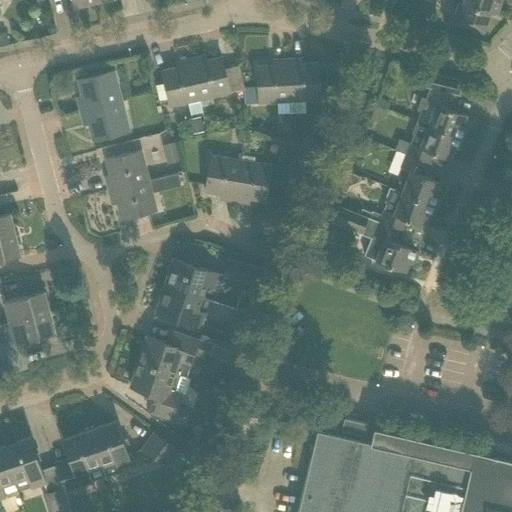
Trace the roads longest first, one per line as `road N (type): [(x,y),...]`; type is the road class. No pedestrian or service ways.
road 1 (residential): [(210,511),(251,402),(267,384),(296,377),(486,424)]
road 2 (residential): [(242,16),(280,17),(487,71)]
road 3 (residential): [(17,66),(242,16)]
road 4 (residential): [(99,265),(56,217),(17,66)]
road 5 (residential): [(0,407),(108,363),(99,265)]
road 6 (residential): [(99,265),(177,232),(201,233),(298,269)]
road 7 (residential): [(429,284),(508,88)]
